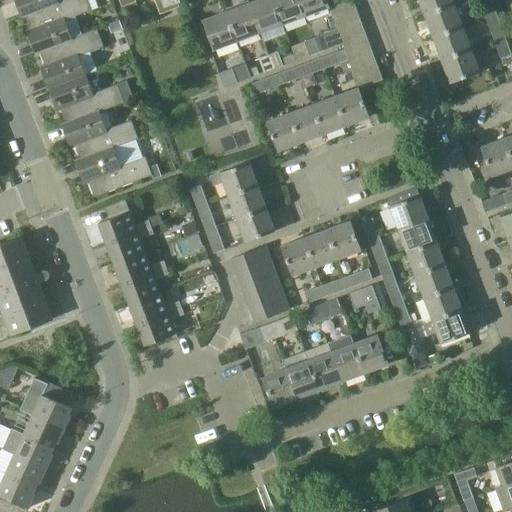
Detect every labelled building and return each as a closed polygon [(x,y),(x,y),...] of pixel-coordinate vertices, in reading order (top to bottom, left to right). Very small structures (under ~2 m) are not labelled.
[(59,1),(59,0),(58,0),(21,0),(16,2),(22,16),(26,14),(59,1)] [(36,52),(40,51),(40,50),(73,37),(72,37),(66,19),(90,10),(86,0),(59,0),(59,1),(26,14),(34,36),(30,38),(36,52)] [(156,0),(162,13),(180,6),(178,2),(182,0),(156,0)] [(261,32),(284,23),(274,0),(256,0),(250,2),(261,32)] [(274,0),(284,23),(306,15),(301,0),(274,0)] [(329,6),(329,5),(326,0),(301,0),(306,15),(329,6)] [(342,0),(329,5),(329,6),(333,17),(357,8),(354,0),(342,0)] [(420,0),(426,16),(456,5),(453,0),(420,0)] [(479,0),(486,18),(497,14),(492,0),(479,0)] [(238,40),(261,32),(250,2),(227,11),(238,40)] [(426,16),(434,37),(463,26),(456,5),(426,16)] [(338,29),(362,20),(357,8),(333,17),(338,29)] [(215,49),(238,40),(227,11),(204,20),(215,49)] [(486,18),(495,41),(506,37),(497,14),(486,18)] [(342,40),(366,32),(362,20),(338,29),(342,40)] [(443,60),(472,49),(463,26),(434,37),(443,60)] [(87,74),(94,71),(97,70),(90,51),(104,46),(97,27),(72,37),(73,37),(40,50),(40,51),(48,73),(44,74),(49,88),(87,73),(87,74)] [(324,34),(315,38),(320,52),(343,44),(342,43),(337,28),(324,33),(324,34)] [(347,52),(370,43),(366,32),(342,40),(345,49),(347,52)] [(511,53),(506,37),(495,41),(501,58),(511,54),(511,53)] [(315,38),(292,46),(297,61),(320,52),(315,38)] [(351,64),(375,55),(370,43),(347,52),(349,60),(351,64)] [(349,60),(347,52),(345,49),(322,58),(326,68),(349,60)] [(472,49),(443,60),(451,82),(480,71),(472,49)] [(269,55),(275,69),(284,65),(278,51),(269,55)] [(259,58),(264,73),(275,69),(269,55),(259,58)] [(375,55),(351,64),(355,76),(379,67),(375,55)] [(302,77),(326,68),(322,58),(298,66),(302,77)] [(279,86),(302,77),(298,66),(275,75),(279,86)] [(355,76),(359,86),(360,88),(384,79),(379,67),(355,76)] [(233,68),(220,73),(226,87),(238,82),(233,68)] [(58,100),(67,122),(67,123),(100,110),(100,111),(133,98),(127,82),(118,85),(118,83),(94,92),(87,74),(87,73),(49,88),(54,102),(58,100)] [(257,94),(279,86),(275,75),(253,83),(257,94)] [(370,116),(360,88),(359,86),(336,95),(347,125),(370,116)] [(323,134),(347,125),(336,95),(312,104),(323,134)] [(300,142),(323,134),(312,104),(289,113),(300,142)] [(72,136),(81,158),(81,159),(114,147),(115,148),(137,139),(138,139),(131,119),(107,129),(100,111),(100,110),(67,123),(67,122),(62,123),(68,138),(72,136)] [(278,150),(300,142),(289,113),(267,121),(278,150)] [(511,160),(511,134),(503,138),(511,160)] [(492,175),(511,167),(511,160),(503,138),(482,146),(492,175)] [(152,174),(149,166),(145,155),(143,156),(137,139),(115,148),(114,147),(81,159),(81,158),(76,160),(82,174),(86,172),(95,196),(152,174)] [(228,192),(257,181),(250,161),(220,172),(220,173),(211,176),(214,185),(224,182),(228,192)] [(237,218),(267,206),(257,181),(228,192),(237,218)] [(196,204),(207,200),(201,185),(190,189),(196,204)] [(399,229),(428,218),(420,194),(390,205),(399,229)] [(206,230),(216,226),(207,200),(196,204),(206,230)] [(267,206),(237,218),(246,241),(276,230),(267,206)] [(136,225),(131,211),(100,222),(107,243),(152,226),(164,222),(160,213),(148,217),(149,220),(136,225)] [(510,240),(511,238),(511,212),(501,216),(510,240)] [(369,240),(380,236),(373,218),(362,222),(369,240)] [(408,251),(437,240),(428,218),(399,229),(408,251)] [(327,229),(338,258),(362,249),(351,220),(327,229)] [(183,226),(186,234),(199,230),(195,221),(183,226)] [(114,262),(146,250),(141,238),(154,233),(152,226),(107,243),(106,243),(107,245),(108,244),(114,262)] [(216,226),(206,230),(215,253),(225,249),(216,226)] [(315,267),(338,258),(327,229),(304,237),(315,267)] [(180,240),(185,252),(204,245),(199,233),(180,240)] [(378,263),(388,259),(380,236),(369,240),(378,263)] [(0,266),(30,256),(22,237),(0,244),(0,266)] [(293,275),(315,267),(304,237),(282,245),(293,275)] [(416,275),(446,264),(437,240),(408,251),(416,275)] [(242,283),(276,270),(266,245),(233,257),(242,283)] [(114,262),(123,284),(167,267),(165,260),(152,265),(146,250),(114,262)] [(0,291),(32,280),(25,261),(31,259),(30,256),(0,266),(0,291)] [(386,286),(397,282),(388,259),(378,263),(386,286)] [(425,297),(454,286),(446,264),(416,275),(425,297)] [(130,303),(161,291),(156,279),(170,273),(167,267),(123,284),(122,284),(122,285),(123,285),(130,303)] [(344,277),(348,288),(373,279),(369,268),(344,277)] [(42,270),(36,273),(39,283),(45,280),(46,280),(47,280),(49,279),(49,277),(50,276),(50,274),(49,272),(48,271),(47,270),(45,270),(42,270)] [(246,295),(280,283),(276,270),(242,283),(246,295)] [(327,296),(348,288),(344,277),(323,285),(327,296)] [(0,301),(5,315),(10,313),(46,299),(44,296),(39,298),(32,280),(0,291),(0,301)] [(395,309),(405,305),(397,282),(386,286),(395,309)] [(251,307),(285,295),(280,283),(246,295),(251,307)] [(382,308),(373,284),(351,293),(356,308),(366,304),(369,313),(382,308)] [(309,302),(327,296),(323,285),(305,292),(309,302)] [(433,319),(462,309),(454,286),(425,297),(433,319)] [(130,303),(138,324),(192,303),(189,297),(167,306),(161,291),(130,303)] [(285,295),(251,307),(256,321),(289,309),(285,295)] [(46,299),(10,313),(18,332),(53,319),(46,299)] [(177,333),(172,319),(194,310),(192,303),(138,324),(136,324),(137,325),(138,325),(146,345),(177,333)] [(316,306),(321,321),(330,318),(325,303),(316,306)] [(403,330),(413,326),(405,305),(395,309),(403,330)] [(311,325),(321,321),(316,306),(306,310),(311,325)] [(433,319),(423,323),(428,335),(437,331),(442,343),(471,332),(462,309),(433,319)] [(270,323),(276,338),(285,335),(279,320),(270,323)] [(258,328),(242,334),(247,349),(276,338),(270,323),(258,328)] [(413,326),(403,330),(412,354),(422,350),(413,326)] [(355,343),(366,371),(389,362),(378,334),(355,343)] [(306,351),(320,388),(343,380),(332,351),(329,342),(306,351)] [(355,343),(332,351),(343,380),(366,371),(355,343)] [(306,351),(284,359),(287,368),(298,397),(320,388),(306,351)] [(274,406),(298,397),(287,368),(263,377),(274,406)] [(21,409),(33,414),(33,413),(65,428),(71,416),(70,412),(72,406),(43,393),(47,383),(35,378),(21,409)] [(25,433),(54,446),(57,441),(60,439),(65,428),(33,413),(33,414),(25,433)] [(25,433),(13,427),(4,447),(16,452),(15,453),(47,468),(53,455),(52,452),(54,446),(25,433)] [(43,478),(47,468),(15,453),(7,473),(36,486),(39,480),(43,478)] [(511,460),(496,466),(504,487),(511,484),(511,460)] [(473,468),(457,474),(466,500),(474,497),(467,479),(476,475),(473,468)] [(34,491),(36,486),(7,473),(0,488),(0,493),(30,507),(35,495),(34,491)] [(511,484),(504,487),(495,490),(502,510),(511,507),(511,506),(511,484)] [(416,511),(411,497),(375,510),(376,511),(416,511)]
